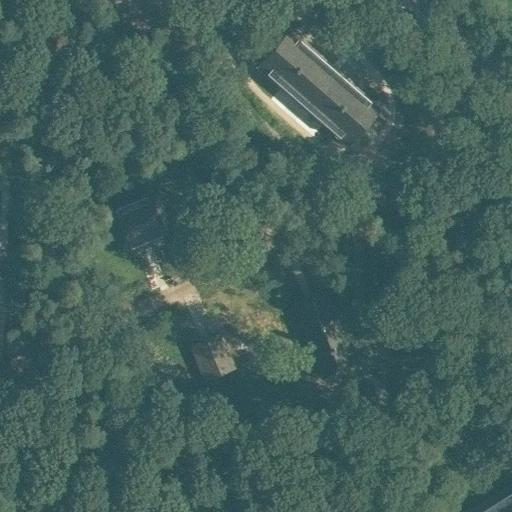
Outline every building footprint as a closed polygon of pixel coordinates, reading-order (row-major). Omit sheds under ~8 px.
[(257,66),(332,132),(347,145),(379,108),(289,29),(257,66)] [(105,211),(114,232),(121,251),(169,231),(153,192),(105,211)] [(293,303),(301,321),(324,375),(353,363),(352,361),(371,353),(363,334),(344,342),(323,290),(293,303)] [(191,346),(199,364),(205,378),(233,367),(219,334),(191,346)] [(511,511),(511,493),(482,511),(511,511)]
